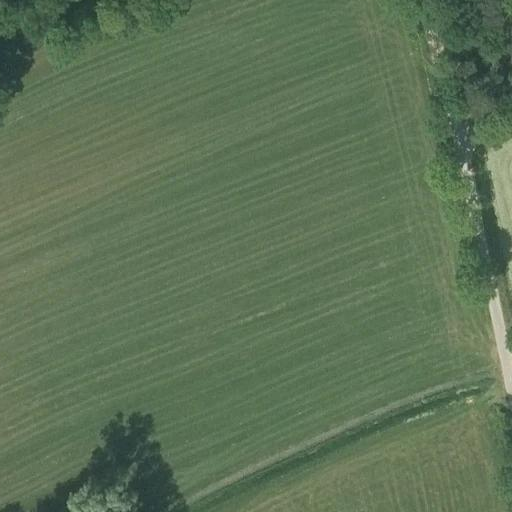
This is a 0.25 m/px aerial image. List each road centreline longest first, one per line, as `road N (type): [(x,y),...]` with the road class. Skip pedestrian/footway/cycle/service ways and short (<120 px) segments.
road 1 (unclassified): [(511,384),(457,139),(511,117)]
road 2 (track): [(457,139),(425,0)]
